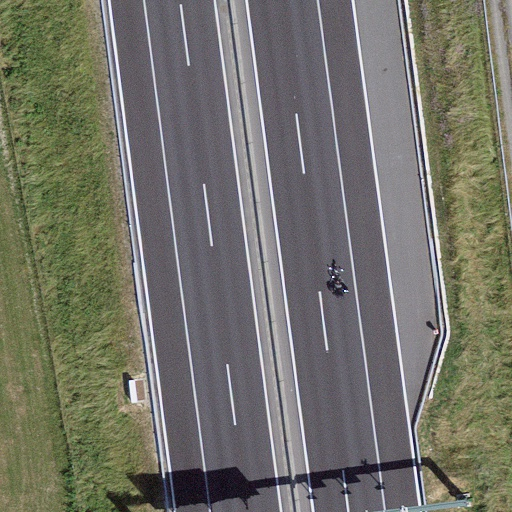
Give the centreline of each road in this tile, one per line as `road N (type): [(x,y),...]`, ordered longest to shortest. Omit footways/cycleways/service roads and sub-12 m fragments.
road 1 (motorway): [(349,511),(282,0)]
road 2 (motorway): [(180,0),(246,511)]
